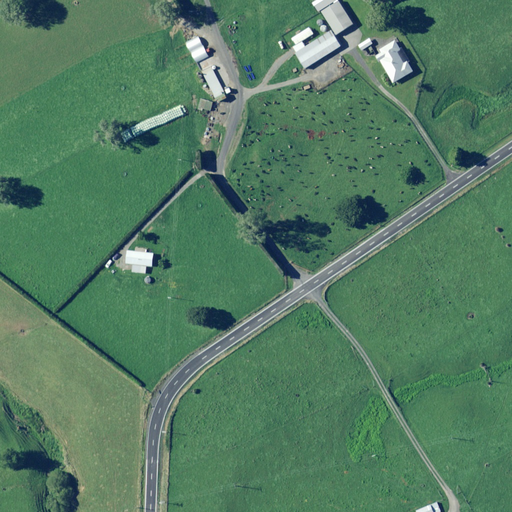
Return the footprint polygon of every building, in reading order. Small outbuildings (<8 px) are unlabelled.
[(353,23),(338,1),(321,12),(336,34),(353,23)] [(340,46),(330,30),(295,53),(304,68),(340,46)] [(372,43),(369,38),(358,45),(361,50),(372,43)] [(401,48),(395,38),(379,48),(372,51),(378,61),(380,61),(393,83),(413,71),(407,61),(404,63),(397,51),(401,48)] [(224,93),(211,67),(202,71),(215,98),(224,93)] [(198,107),(204,109),(202,115),(207,116),(209,111),(212,103),(200,99),(198,107)] [(153,252),(133,251),(131,272),(145,273),(146,265),(152,266),(153,252)] [(439,511),(440,511),(436,503),(416,511),(439,511)]
